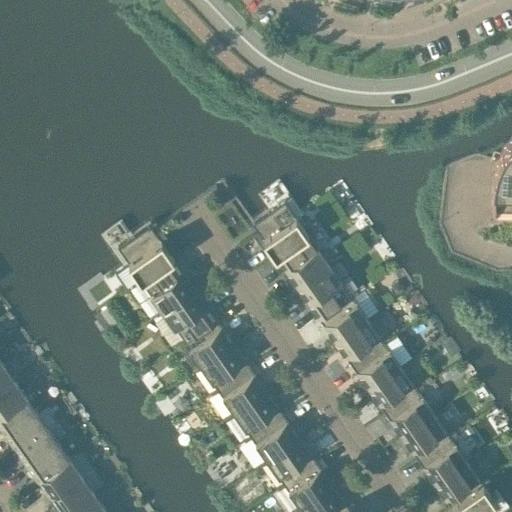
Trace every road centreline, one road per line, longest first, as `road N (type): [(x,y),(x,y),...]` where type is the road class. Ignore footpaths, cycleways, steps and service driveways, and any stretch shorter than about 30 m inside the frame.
road 1 (residential): [(191,210),(404,511)]
road 2 (tertiary): [(205,0),(265,59),(349,91),(422,87),(511,53)]
road 3 (residential): [(277,0),(330,26),(384,34),(493,0)]
